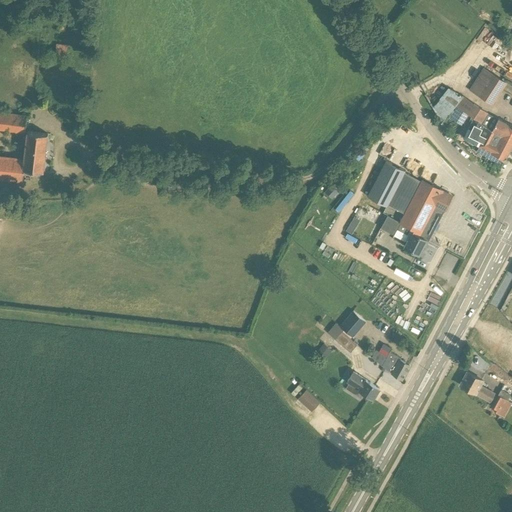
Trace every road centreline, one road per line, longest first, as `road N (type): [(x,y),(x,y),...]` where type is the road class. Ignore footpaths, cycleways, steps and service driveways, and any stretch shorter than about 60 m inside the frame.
road 1 (unclassified): [(83,156),(131,149),(310,173),(330,161),(396,74)]
road 2 (primary): [(351,511),(511,220)]
road 3 (unclassified): [(511,197),(452,157),(396,74)]
